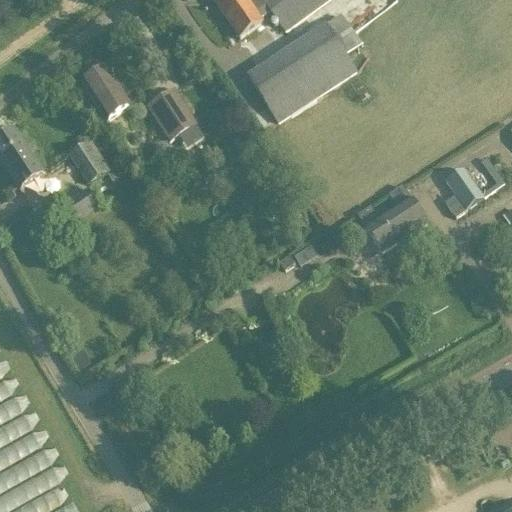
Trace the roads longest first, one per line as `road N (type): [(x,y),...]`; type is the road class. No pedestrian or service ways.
road 1 (tertiary): [(261,511),(511,368)]
road 2 (unclassified): [(143,511),(0,274)]
